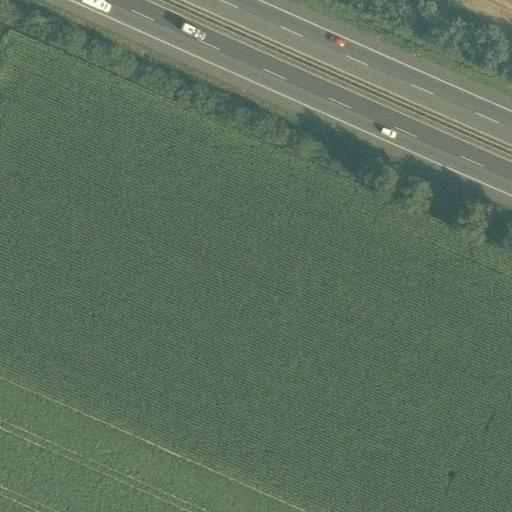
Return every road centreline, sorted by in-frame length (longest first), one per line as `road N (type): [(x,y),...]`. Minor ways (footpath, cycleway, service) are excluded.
road 1 (motorway): [(104,0),(511,179)]
road 2 (motorway): [(511,130),(216,0)]
